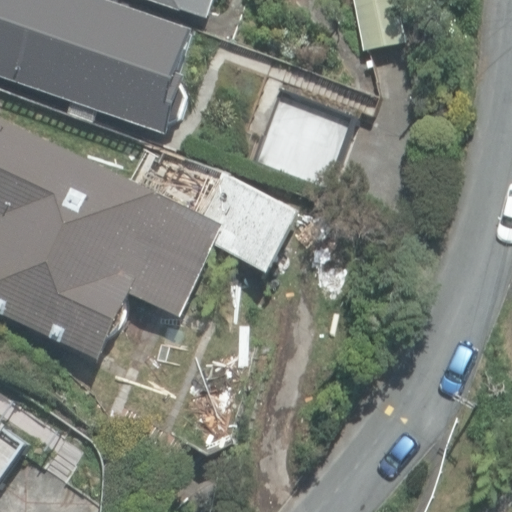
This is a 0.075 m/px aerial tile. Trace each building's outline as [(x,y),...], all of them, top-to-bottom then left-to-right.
[(106,116),(174,140),(196,80),(189,78),(204,36),(104,0),(2,0),(0,6),(0,75),(79,104),(74,119),(102,129),(106,116)] [(151,0),(213,22),(220,0),(151,0)] [(357,0),(367,52),(412,43),(403,0),(357,0)] [(0,228),(0,317),(104,368),(138,298),(187,321),(222,250),(277,277),(306,218),(228,179),(208,219),(0,117),(0,219),(4,221),(0,228)] [(0,469),(27,429),(0,411),(0,469)]
